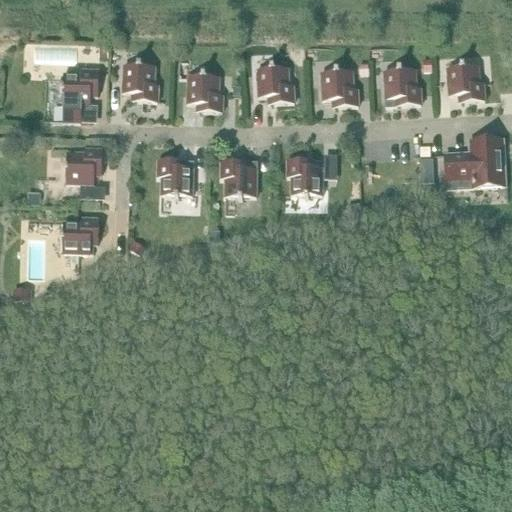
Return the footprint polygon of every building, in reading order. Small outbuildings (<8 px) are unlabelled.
[(432,76),(432,63),(422,64),(423,76),(432,76)] [(369,65),(360,66),(360,78),(369,78),(369,65)] [(461,72),(447,73),(449,101),(459,101),(460,108),(485,106),(484,89),(480,89),(479,71),(465,72),(465,69),(461,70),(461,72)] [(124,70),(123,98),(133,99),(132,106),(158,107),(159,91),(155,90),(156,72),(124,70)] [(271,74),(257,75),(259,103),(269,102),(269,109),(295,108),(294,91),(290,92),(289,73),(275,74),(275,71),(271,71),(271,74)] [(398,76),(384,77),(386,105),(386,112),(396,111),(422,110),(421,93),(417,93),(416,75),(402,76),(402,73),(398,73),(398,76)] [(335,77),(322,78),(323,106),(333,106),(333,113),(359,112),(358,95),(354,95),(353,77),(339,77),(339,74),(335,75),(335,77)] [(64,78),(63,110),(65,110),(64,127),(81,128),(82,111),(91,111),(91,110),(91,101),(99,101),(100,76),(83,75),(83,79),(64,78)] [(188,81),(188,109),(198,110),(197,117),(223,118),(223,101),(219,101),(220,82),(206,82),(206,79),(202,79),(202,82),(188,81)] [(82,111),(81,128),(93,128),(94,110),(91,110),(91,111),(82,111)] [(463,159),(445,160),(446,186),(472,185),(473,193),(506,191),(503,144),(470,146),(471,161),(463,161),(463,159)] [(68,158),(67,189),(95,190),(95,180),(102,180),(103,155),(86,154),(86,158),(68,158)] [(179,201),(193,202),(194,166),(159,165),(158,182),(162,182),(162,201),(175,201),(175,204),(179,204),(179,201)] [(288,165),(288,182),(292,182),(292,201),(305,201),(305,203),(309,204),(309,201),(323,201),(323,173),(313,173),(314,166),(288,165)] [(222,167),(222,184),(226,184),(225,202),(239,202),(239,205),(243,205),(243,202),(257,203),(257,175),(257,168),(247,168),(247,167),(222,167)] [(436,203),(434,188),(422,189),(423,204),(436,203)] [(28,197),(27,209),(40,210),(40,201),(37,197),(28,197)] [(360,207),(348,210),(350,219),(362,215),(360,207)] [(61,241),(61,245),(63,245),(63,259),(91,259),(91,249),(99,250),(99,224),(82,224),(82,228),(64,227),(64,241),(61,241)] [(219,247),(219,235),(210,235),(210,247),(219,247)] [(140,259),(144,251),(133,246),(129,255),(140,259)] [(31,293),(13,293),(13,305),(31,305),(31,293)]
